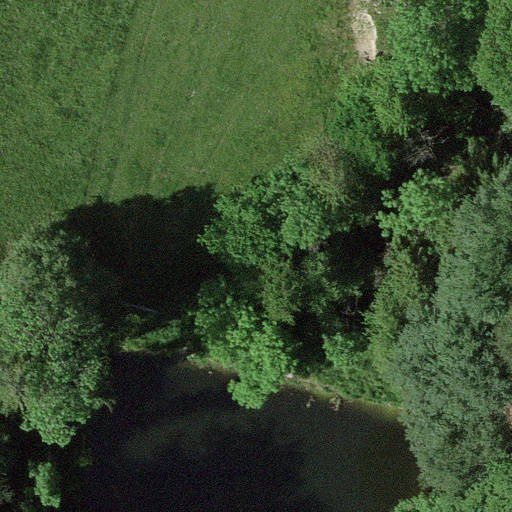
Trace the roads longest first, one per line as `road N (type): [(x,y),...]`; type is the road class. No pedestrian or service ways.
road 1 (track): [(484,404),(145,318),(88,328),(54,511)]
road 2 (track): [(88,328),(163,73),(194,0)]
